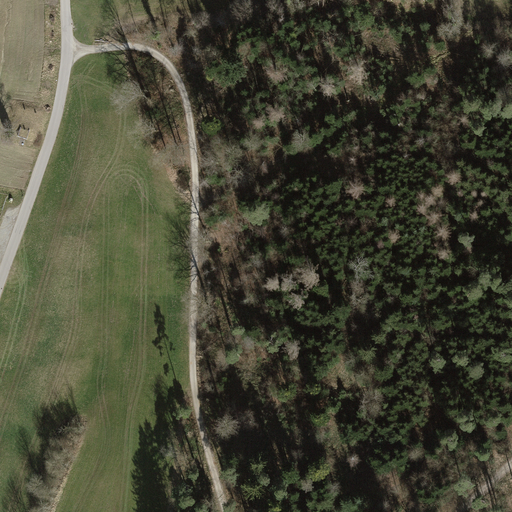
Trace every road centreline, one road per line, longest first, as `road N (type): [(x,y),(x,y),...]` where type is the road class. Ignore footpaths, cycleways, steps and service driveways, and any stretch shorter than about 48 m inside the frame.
road 1 (track): [(67,53),(149,53),(177,73),(195,207),(197,393),(223,511)]
road 2 (track): [(28,201),(55,121),(67,53),(65,0)]
